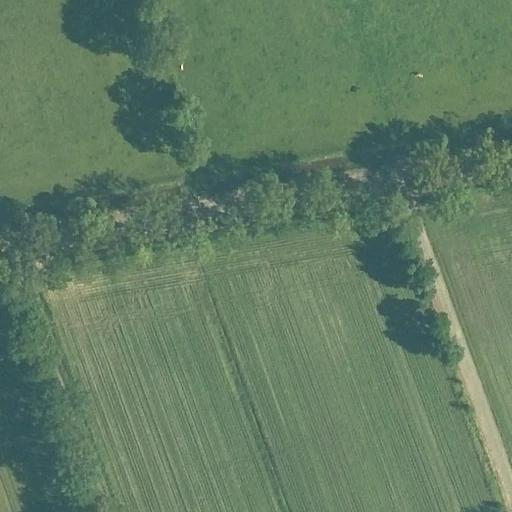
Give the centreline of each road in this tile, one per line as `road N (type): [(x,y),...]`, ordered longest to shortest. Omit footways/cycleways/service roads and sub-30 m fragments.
road 1 (residential): [(0,253),(511,164)]
road 2 (track): [(102,511),(6,252)]
